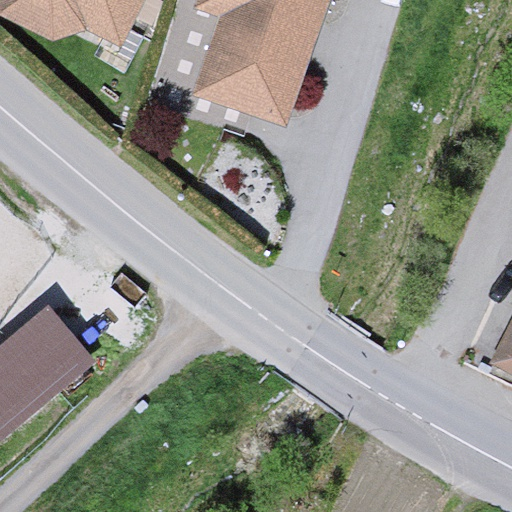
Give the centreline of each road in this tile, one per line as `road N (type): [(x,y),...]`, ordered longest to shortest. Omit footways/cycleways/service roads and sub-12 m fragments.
road 1 (residential): [(0,129),(101,222),(350,391),(511,478)]
road 2 (unknown): [(511,177),(398,417)]
